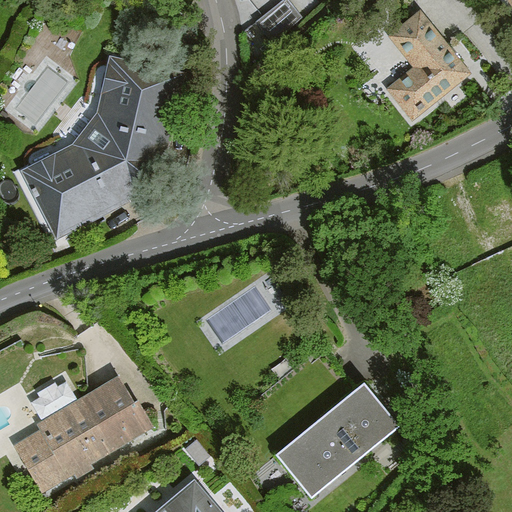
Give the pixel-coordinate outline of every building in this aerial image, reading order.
[(291,0),(263,14),(273,34),(306,18),(296,0),(291,0)] [(511,0),(506,0),(503,3),(511,14),(511,0)] [(412,70),(385,93),(412,126),(472,76),(420,14),(387,40),(412,70)] [(76,147),(25,173),(57,234),(123,201),(121,197),(134,190),(154,165),(157,150),(163,150),(179,75),(112,60),(100,116),(76,147)] [(39,431),(14,446),(42,493),(151,428),(120,375),(36,425),(39,431)] [(362,386),(277,454),(311,497),(396,429),(362,386)] [(222,511),(194,478),(153,511),(222,511)]
